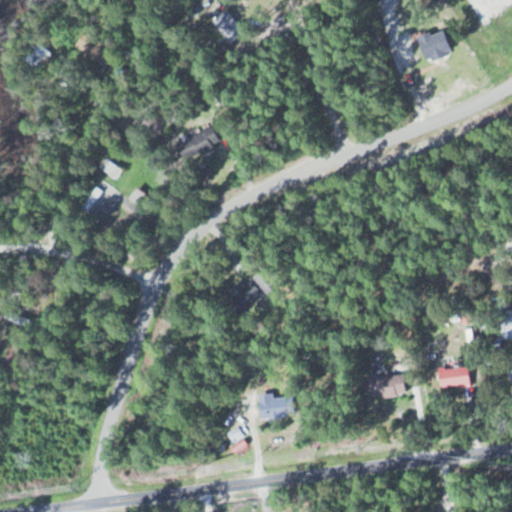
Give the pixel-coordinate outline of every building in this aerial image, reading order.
[(215,5),(227,45),(241,41),(229,1),(215,5)] [(416,38),(422,60),(449,53),(443,30),(416,38)] [(76,51),(106,63),(113,45),(82,33),(76,51)] [(37,72),(51,56),(38,45),(24,60),(37,72)] [(221,144),(209,125),(176,146),(188,165),(221,144)] [(98,186),(81,208),(94,218),(101,208),(108,214),(121,198),(107,187),(104,191),(98,186)] [(262,290),(243,277),(224,303),(242,317),(262,290)] [(438,368),(438,387),(468,387),(468,368),(438,368)] [(405,396),(404,376),(368,377),(369,398),(405,396)] [(255,396),(259,421),(291,416),(287,397),(274,399),(273,393),(255,396)]
